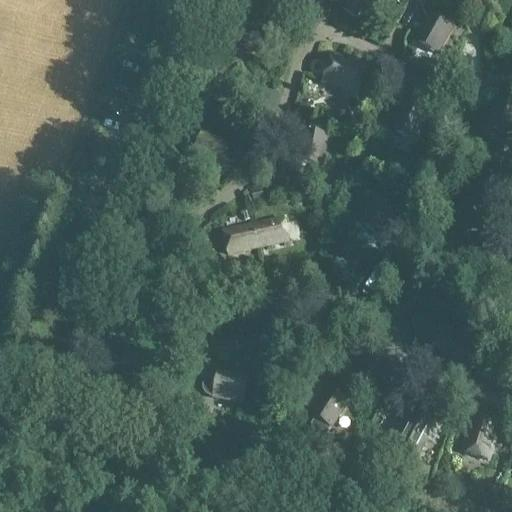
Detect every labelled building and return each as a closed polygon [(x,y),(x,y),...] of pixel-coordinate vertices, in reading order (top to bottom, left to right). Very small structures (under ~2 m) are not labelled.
[(356,20),(368,0),(353,0),(345,13),(356,20)] [(416,45),(437,57),(452,31),(431,19),(416,45)] [(235,45),(262,54),(264,49),(272,52),(276,49),(281,34),(243,21),(235,45)] [(369,70),(333,56),(321,87),(357,101),(369,70)] [(490,145),(504,151),(511,132),(511,108),(499,103),(487,130),(491,132),(487,140),(490,145)] [(405,107),(393,135),(415,144),(427,117),(405,107)] [(223,169),(225,163),(232,166),(236,164),(241,150),(203,136),(194,159),(223,169)] [(322,170),(328,140),(304,136),(298,165),(322,170)] [(470,141),(458,138),(455,148),(467,152),(470,141)] [(174,175),(163,182),(172,195),(183,189),(174,175)] [(380,240),(397,215),(377,201),(360,226),(380,240)] [(461,207),(463,237),(468,236),(468,244),(471,247),(487,247),(485,205),(461,207)] [(284,222),(254,228),(259,251),(289,244),(284,222)] [(224,235),(228,257),(259,251),(254,228),(224,235)] [(411,326),(434,346),(449,329),(425,309),(411,326)] [(472,349),(449,329),(434,346),(458,367),(472,349)] [(156,362),(127,355),(121,378),(150,385),(156,362)] [(248,381),(218,376),(217,380),(213,379),(208,380),(204,383),(203,388),(203,393),(205,396),(208,398),(243,405),(248,381)] [(349,405),(329,391),(311,417),(316,420),(311,427),(312,431),(325,440),(349,405)] [(394,453),(415,464),(435,424),(414,413),(394,453)] [(462,455),(489,463),(500,429),(473,420),(462,455)]
